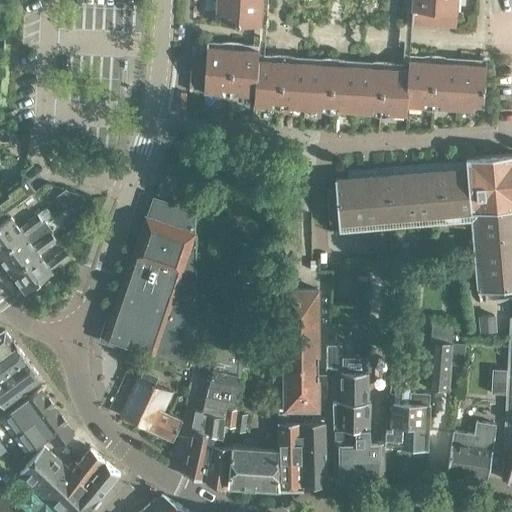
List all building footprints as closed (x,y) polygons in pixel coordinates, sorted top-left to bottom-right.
[(218,0),(218,12),(222,12),(222,20),(217,20),(217,21),(262,24),(262,23),(259,22),(260,11),(262,12),(263,0),(218,0)] [(413,0),(412,23),(456,26),(457,0),(413,0)] [(289,106),(319,108),(323,108),(323,103),(339,104),(339,109),(373,111),(373,106),(390,107),(389,112),(407,113),(408,104),(424,105),(425,100),(441,101),(440,106),(474,108),(475,103),(483,104),(482,109),(484,109),(486,64),(485,64),(485,67),(474,66),(474,63),(447,61),(446,64),(424,63),(424,60),(409,59),(409,69),(395,68),(395,71),(372,69),(373,66),(345,64),(345,67),(322,66),(323,63),(295,61),(295,64),(272,62),(272,60),(259,59),(260,49),(245,48),(245,51),(222,50),(222,47),(193,45),(190,90),(223,92),(223,87),(239,88),(239,93),(255,94),(255,103),(273,104),(273,100),(289,101),(289,106)] [(264,168),(265,153),(249,152),(248,167),(264,168)] [(340,228),(380,225),(446,220),(446,223),(473,225),(478,290),(479,290),(480,302),(486,302),(486,298),(506,296),(506,287),(511,286),(511,152),(467,157),(467,160),(375,167),(375,173),(364,174),(363,168),(348,170),(349,176),(336,177),(337,188),(328,189),(331,222),(327,223),(328,229),(340,228)] [(35,191),(20,171),(0,185),(0,206),(2,205),(6,212),(35,191)] [(106,336),(144,349),(190,364),(198,343),(196,230),(196,198),(183,194),(179,204),(155,196),(149,214),(147,214),(106,336)] [(0,253),(26,235),(44,221),(38,213),(20,227),(12,216),(0,225),(0,253)] [(0,255),(12,272),(40,253),(58,239),(52,231),(34,245),(26,235),(0,253),(0,255)] [(40,253),(12,272),(26,291),(53,271),(53,270),(71,257),(65,249),(47,263),(40,253)] [(319,408),(319,369),(319,288),(295,288),(295,282),(285,282),(285,288),(284,288),(284,300),(280,300),(280,309),(284,309),(284,336),(281,336),(281,346),(284,346),(284,356),(281,356),(281,378),(284,377),(284,388),(281,388),(281,397),(285,397),(285,408),(319,408)] [(495,329),(495,327),(494,314),(481,315),(482,329),(495,329)] [(452,341),(454,324),(432,322),(427,386),(449,388),(451,363),(463,364),(465,343),(452,342),(452,341)] [(0,379),(29,358),(15,339),(14,339),(6,329),(0,333),(0,379)] [(214,369),(241,375),(243,344),(222,343),(220,362),(216,361),(214,369)] [(329,343),(329,369),(345,369),(345,343),(329,343)] [(29,358),(0,379),(0,397),(1,400),(0,400),(0,409),(44,378),(29,358)] [(493,367),(492,392),(506,392),(507,368),(493,367)] [(156,375),(142,369),(122,413),(175,437),(184,417),(164,408),(172,390),(153,381),(156,375)] [(196,409),(187,452),(183,469),(206,479),(210,435),(224,436),(225,423),(234,423),(238,407),(241,375),(214,369),(213,369),(207,395),(206,394),(202,410),(196,409)] [(428,447),(429,430),(430,403),(429,403),(430,392),(410,391),(410,387),(406,382),(400,382),(395,386),(395,392),(390,392),(388,434),(386,434),(385,445),(428,447)] [(18,432),(55,404),(42,386),(5,414),(18,432)] [(339,426),(354,426),(355,416),(370,416),(371,400),(334,400),(334,404),(338,404),(339,426)] [(31,450),(50,436),(69,422),(55,404),(18,432),(31,450)] [(338,404),(334,404),(334,442),(356,441),(356,426),(354,426),(339,426),(338,404)] [(279,446),(280,486),(303,486),(303,480),(302,416),(301,412),(288,412),(289,420),(278,420),(279,446)] [(302,416),(303,480),(326,479),(325,415),(302,416)] [(368,477),(386,476),(385,445),(385,440),(371,441),(370,426),(370,416),(355,416),(354,426),(356,426),(356,441),(360,441),(360,477),(368,477)] [(448,470),(488,476),(496,423),(477,419),(475,433),(454,429),(448,470)] [(57,446),(76,432),(69,422),(50,436),(57,446)] [(210,435),(206,479),(227,489),(228,483),(231,445),(225,444),(226,436),(224,436),(210,435)] [(280,486),(279,446),(257,444),(258,439),(243,438),(243,443),(231,442),(231,445),(228,483),(229,483),(231,483),(276,486),(278,486),(280,486)] [(354,477),(357,477),(360,477),(360,441),(356,441),(334,442),(335,477),(354,477)] [(42,493),(61,511),(89,511),(101,498),(121,472),(107,459),(92,446),(91,447),(73,470),(66,463),(45,444),(21,473),(42,493)] [(194,511),(162,491),(138,511),(194,511)]
